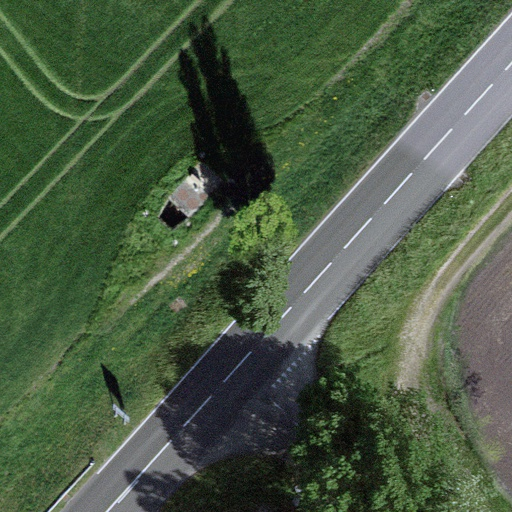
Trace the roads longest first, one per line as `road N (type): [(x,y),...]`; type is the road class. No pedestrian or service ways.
road 1 (secondary): [(511,55),(95,511)]
road 2 (track): [(511,206),(422,307),(403,376)]
road 3 (track): [(403,376),(465,497),(484,511)]
